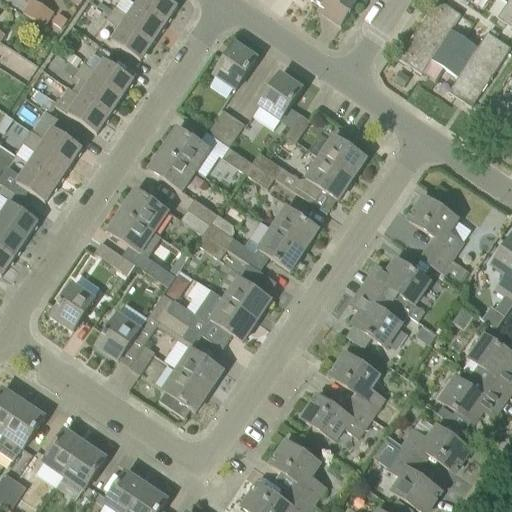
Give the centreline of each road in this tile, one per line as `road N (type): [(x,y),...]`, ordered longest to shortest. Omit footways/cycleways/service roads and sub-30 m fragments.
road 1 (residential): [(186,458),(200,458),(223,440),(425,136)]
road 2 (residential): [(0,334),(226,3)]
road 3 (residential): [(186,458),(175,458),(0,334)]
road 4 (residential): [(347,83),(226,3)]
